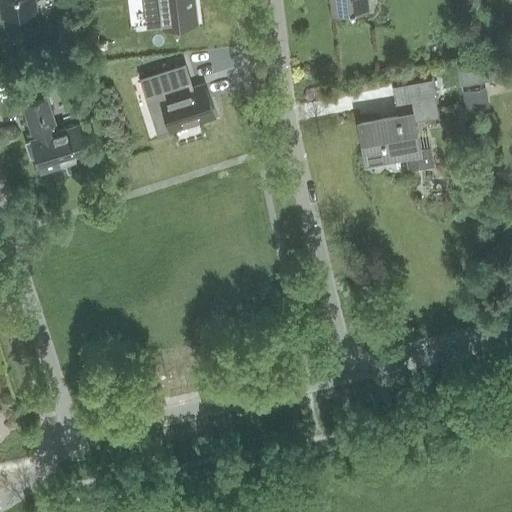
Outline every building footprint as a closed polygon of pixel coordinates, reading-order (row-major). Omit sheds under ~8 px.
[(35,0),(0,0),(0,1),(2,14),(37,9),(35,0)] [(142,0),(146,25),(162,23),(196,19),(194,0),(142,0)] [(368,0),(331,0),(333,10),(369,5),(368,0)] [(505,17),(488,18),(489,26),(506,25),(505,17)] [(499,77),(495,58),(456,64),(459,84),(499,77)] [(50,67),(51,76),(74,72),(72,64),(50,67)] [(186,66),(141,81),(141,82),(154,78),(161,99),(150,103),(159,130),(157,131),(157,132),(214,114),(204,83),(189,87),(183,68),(186,67),(186,66)] [(99,71),(100,82),(138,80),(138,68),(99,71)] [(397,113),(360,120),(367,163),(387,159),(386,155),(407,151),(410,165),(432,161),(432,164),(434,164),(430,145),(417,147),(411,115),(436,111),(430,78),(418,80),(392,85),(397,113)] [(488,105),(484,85),(460,90),(464,109),(488,105)] [(58,130),(47,97),(24,105),(35,137),(32,138),(32,139),(26,141),(31,156),(37,154),(43,170),(44,169),(67,161),(69,170),(89,163),(86,155),(87,154),(88,155),(89,154),(78,123),(58,130)]
